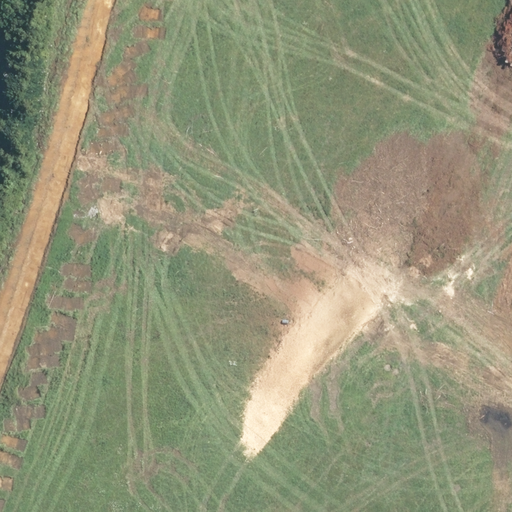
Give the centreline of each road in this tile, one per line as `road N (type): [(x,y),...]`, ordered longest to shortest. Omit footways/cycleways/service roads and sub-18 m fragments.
road 1 (residential): [(204,287),(511,381)]
road 2 (residential): [(204,287),(291,0)]
road 3 (residential): [(136,511),(204,287)]
road 4 (residential): [(46,241),(204,287)]
